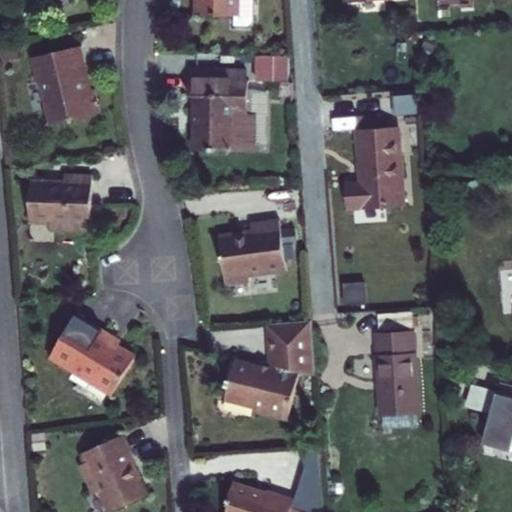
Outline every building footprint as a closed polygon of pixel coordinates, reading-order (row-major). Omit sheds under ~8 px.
[(193,0),(193,13),(231,14),(231,24),(245,25),(250,20),(250,0),(193,0)] [(40,92),(46,111),(41,112),(46,129),(98,113),(91,89),(83,92),(79,78),(83,71),(76,48),(26,63),(33,87),(40,92)] [(258,52),(258,78),(292,79),(292,52),(258,52)] [(246,72),(187,71),(187,99),(196,99),(195,109),(193,112),(193,143),(198,148),(198,153),(254,153),(254,116),(246,116),(246,72)] [(399,130),(354,134),(357,172),(358,185),(345,186),(348,214),(406,208),(399,130)] [(99,221),(100,174),(72,173),(72,180),(40,179),(39,219),(60,219),(60,227),(88,227),(88,221),(99,221)] [(281,225),(251,229),(252,237),(220,241),(226,290),(249,287),(248,280),(287,275),(281,225)] [(365,280),(343,281),(344,303),(366,302),(365,280)] [(86,316),(56,355),(113,397),(140,363),(108,339),(111,335),(86,316)] [(299,367),(316,371),(314,347),(312,320),(267,324),(271,359),(269,366),(234,358),(225,394),(257,402),(257,406),(260,409),(270,411),(272,410),(274,406),(289,410),(299,367)] [(379,322),(380,337),(417,334),(415,320),(379,322)] [(380,337),(373,337),(376,368),(380,420),(385,420),(415,417),(424,417),(417,334),(380,337)] [(494,409),(500,388),(474,380),(468,402),(494,409)] [(511,385),(501,383),(500,388),(494,409),(485,441),(511,449),(511,385)] [(415,417),(385,420),(386,432),(416,430),(415,417)] [(125,433),(86,450),(90,459),(83,462),(96,492),(104,488),(113,508),(148,492),(134,460),(137,459),(125,433)] [(293,508),(303,511),(326,511),(322,445),(303,446),(305,467),(297,498),(293,508)] [(303,511),(293,508),(297,498),(270,489),(269,492),(236,481),(230,500),(233,501),(229,511),(303,511)]
